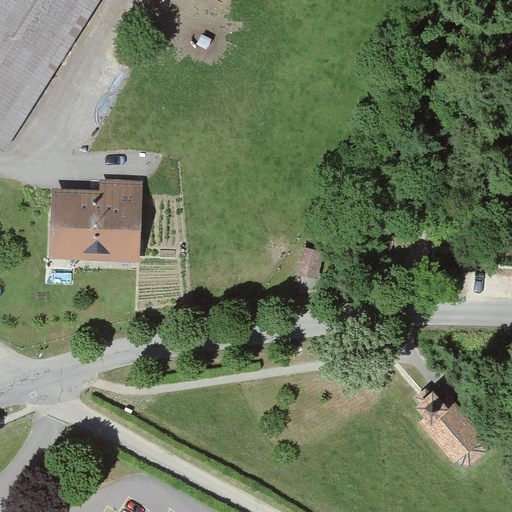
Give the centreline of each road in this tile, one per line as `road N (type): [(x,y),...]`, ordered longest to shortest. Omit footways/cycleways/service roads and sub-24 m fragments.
road 1 (unclassified): [(82,367),(93,382),(138,391),(395,358),(407,349),(404,313)]
road 2 (unclassified): [(82,367),(353,315),(404,313)]
road 3 (track): [(404,313),(452,128),(511,39)]
road 4 (unclassified): [(265,511),(30,380)]
road 5 (unknown): [(0,168),(145,171)]
